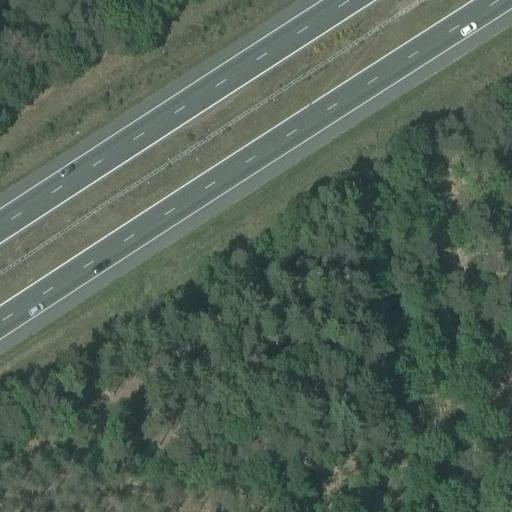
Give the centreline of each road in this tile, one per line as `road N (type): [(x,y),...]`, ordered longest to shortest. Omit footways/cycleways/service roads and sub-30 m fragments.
road 1 (motorway): [(0,328),(511,0)]
road 2 (motorway): [(361,0),(0,233)]
